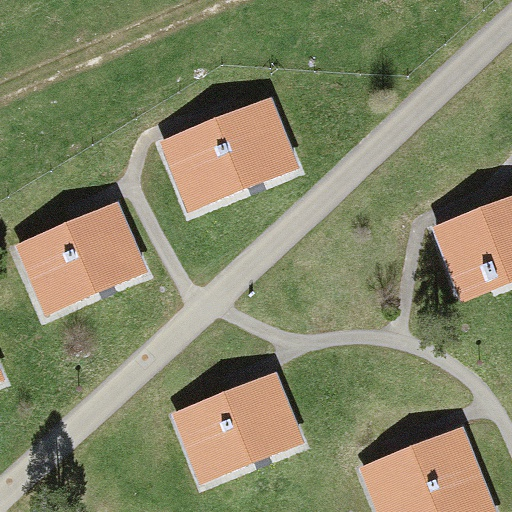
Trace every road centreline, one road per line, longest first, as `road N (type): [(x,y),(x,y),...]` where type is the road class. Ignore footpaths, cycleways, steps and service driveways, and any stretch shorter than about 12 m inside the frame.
road 1 (residential): [(0,497),(511,17)]
road 2 (track): [(232,0),(0,115)]
